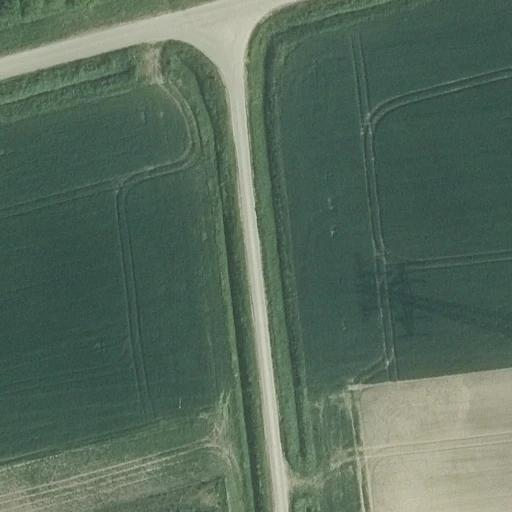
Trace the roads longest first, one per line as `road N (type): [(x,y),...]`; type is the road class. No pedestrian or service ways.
road 1 (unclassified): [(286,511),(242,91),(219,10)]
road 2 (tertiary): [(0,66),(219,10)]
